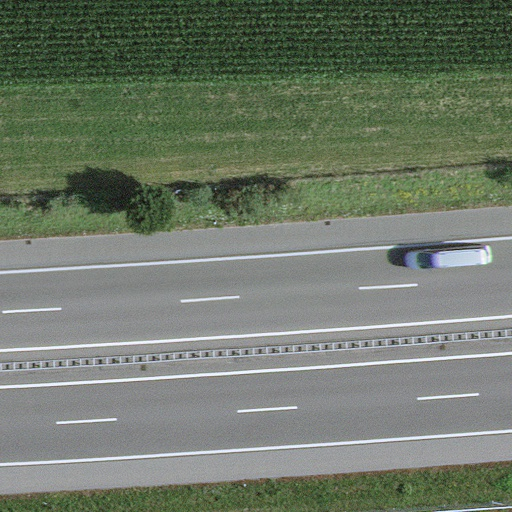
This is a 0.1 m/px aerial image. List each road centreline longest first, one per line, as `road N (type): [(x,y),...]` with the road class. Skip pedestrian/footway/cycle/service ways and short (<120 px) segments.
road 1 (motorway): [(511,286),(0,323)]
road 2 (motorway): [(0,433),(511,402)]
